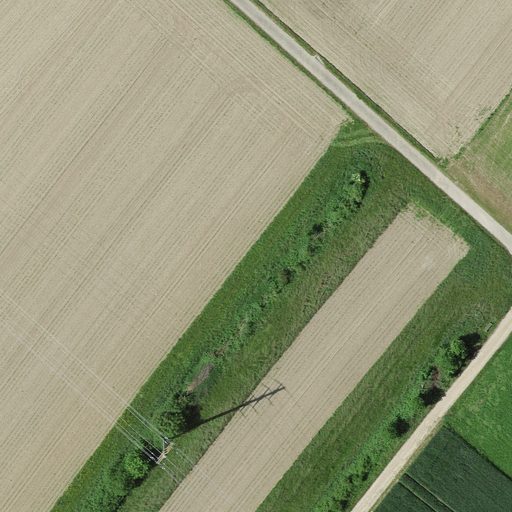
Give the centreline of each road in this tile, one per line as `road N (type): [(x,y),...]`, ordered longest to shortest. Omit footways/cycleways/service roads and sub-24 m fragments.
road 1 (track): [(511,234),(250,0)]
road 2 (track): [(346,511),(511,295)]
